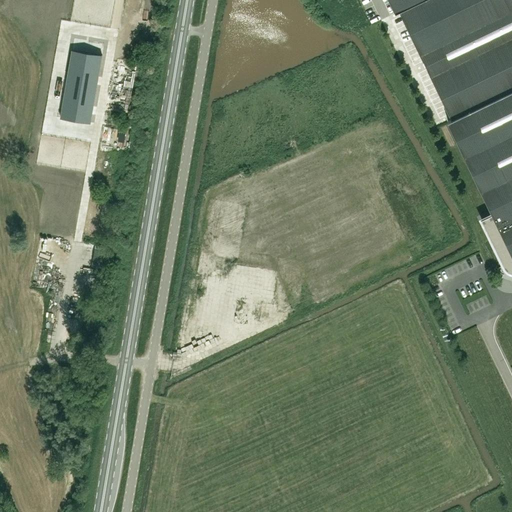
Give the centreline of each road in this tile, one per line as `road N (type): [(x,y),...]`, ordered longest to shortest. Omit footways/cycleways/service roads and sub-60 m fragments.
road 1 (primary): [(126,360),(182,28)]
road 2 (unclassified): [(151,363),(207,33)]
road 3 (primary): [(100,511),(126,360)]
road 4 (unclassified): [(127,511),(151,363)]
